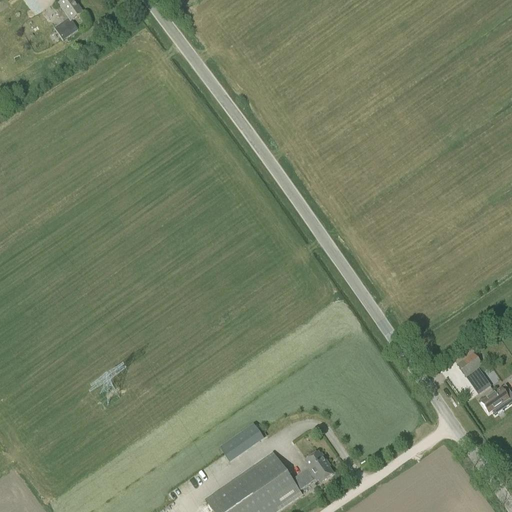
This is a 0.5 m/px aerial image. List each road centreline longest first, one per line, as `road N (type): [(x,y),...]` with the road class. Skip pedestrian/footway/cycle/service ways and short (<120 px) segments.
road 1 (unclassified): [(511,506),(148,0)]
road 2 (track): [(327,511),(452,423)]
